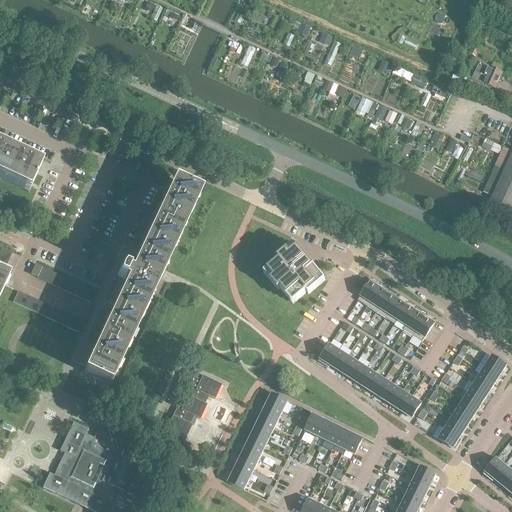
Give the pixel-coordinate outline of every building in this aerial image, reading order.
[(333,65),(342,43),(336,41),(326,62),(333,65)] [(478,52),(489,58),(492,53),(475,44),(470,53),(476,56),(478,52)] [(249,84),(262,51),(248,45),(246,50),(240,48),(229,76),(249,84)] [(272,61),(271,65),(286,71),(289,63),(263,52),(261,57),(272,61)] [(476,70),(473,78),(476,79),(484,83),(495,89),(502,73),(501,73),(503,67),(493,62),(491,68),(489,67),(480,63),(476,70)] [(455,72),(452,80),(464,86),(465,85),(468,78),(455,72)] [(330,92),(334,83),(328,80),(324,89),(330,92)] [(331,92),(344,98),(349,89),(335,83),(331,92)] [(355,93),(349,106),(357,109),(362,96),(355,93)] [(379,119),(383,121),(389,108),(363,96),(357,109),(370,115),(367,120),(376,124),(379,119)] [(409,129),(414,120),(403,115),(399,124),(409,129)] [(416,122),(412,136),(421,139),(425,125),(416,122)] [(453,153),(459,141),(436,130),(429,144),(440,149),(441,147),(453,153)] [(0,147),(0,179),(28,193),(41,166),(0,147)] [(511,151),(504,148),(483,193),(492,197),(489,203),(511,213),(511,151)] [(110,385),(153,293),(161,276),(200,193),(173,181),(135,263),(133,267),(123,262),(116,277),(118,278),(107,303),(114,306),(95,347),(87,344),(78,364),(86,367),(83,373),(110,385)] [(267,271),(264,274),(278,291),(280,289),(287,297),(290,294),(296,301),(306,293),(308,295),(318,287),(315,283),(322,277),(315,269),(294,244),(277,258),(279,261),(267,271)] [(0,254),(9,259),(11,254),(12,254),(1,249),(0,251),(0,254)] [(0,261),(7,265),(9,259),(0,254),(0,261)] [(35,265),(30,275),(37,278),(42,268),(35,265)] [(43,281),(48,271),(42,268),(37,278),(43,281)] [(48,283),(53,273),(48,271),(43,281),(48,283)] [(54,286),(58,276),(53,273),(48,283),(54,286)] [(59,289),(64,278),(58,276),(54,286),(59,289)] [(64,291),(69,281),(64,278),(59,289),(64,291)] [(371,280),(358,301),(367,308),(379,288),(380,289),(381,287),(371,280)] [(70,294),(75,283),(69,281),(64,291),(70,294)] [(75,296),(80,286),(75,283),(70,294),(75,296)] [(81,299),(86,288),(80,286),(75,296),(81,299)] [(89,294),(91,291),(86,288),(81,299),(86,301),(88,298),(89,294)] [(379,288),(367,308),(376,313),(388,294),(380,289),(379,288)] [(18,305),(23,294),(18,292),(13,303),(18,305)] [(24,308),(29,297),(23,294),(18,305),(24,308)] [(388,294),(376,313),(385,319),(398,300),(388,294)] [(29,310),(34,300),(29,297),(24,308),(29,310)] [(34,313),(39,302),(34,300),(29,310),(34,313)] [(398,300),(385,319),(395,325),(397,321),(407,306),(398,300)] [(40,315),(45,305),(39,302),(34,313),(40,315)] [(45,318),(50,307),(45,305),(40,315),(45,318)] [(407,306),(397,321),(406,327),(416,312),(407,306)] [(51,321),(56,310),(50,307),(45,318),(51,321)] [(56,323),(61,312),(56,310),(51,321),(56,323)] [(62,326),(67,315),(61,312),(56,323),(62,326)] [(406,327),(403,331),(413,337),(425,318),(416,312),(406,327)] [(67,328),(72,317),(67,315),(62,326),(67,328)] [(76,323),(78,320),(72,317),(67,328),(73,331),(74,327),(76,323)] [(425,318),(413,337),(422,343),(434,324),(425,318)] [(330,345),(319,362),(329,368),(330,366),(329,366),(339,351),(330,345)] [(339,351),(329,366),(330,366),(338,372),(348,357),(351,352),(343,346),(339,351)] [(348,357),(338,372),(348,378),(357,363),(348,357)] [(491,357),(485,366),(500,376),(507,367),(491,357)] [(357,363),(348,378),(357,384),(366,369),(366,368),(369,363),(361,358),(357,363)] [(480,363),(474,372),(479,375),(495,385),(500,376),(485,366),(485,367),(480,363)] [(366,369),(357,384),(366,389),(375,374),(366,369)] [(172,417),(166,431),(184,439),(191,425),(193,426),(197,418),(200,420),(206,406),(203,405),(207,396),(214,400),(221,386),(202,377),(200,380),(183,372),(181,375),(174,391),(175,392),(182,395),(172,417)] [(375,374),(366,389),(375,395),(385,380),(375,374)] [(479,375),(474,385),(489,394),(495,385),(479,375)] [(385,380),(375,395),(384,401),(394,386),(385,380)] [(468,381),(463,390),(468,393),(468,394),(483,403),(489,394),(474,385),(468,381)] [(394,386),(384,401),(393,407),(403,392),(394,386)] [(403,392),(393,407),(402,413),(412,398),(403,392)] [(264,404),(266,405),(282,413),(287,403),(269,394),(264,404)] [(468,394),(462,403),(477,412),(483,403),(468,394)] [(412,398),(402,413),(411,419),(421,404),(412,398)] [(462,403),(456,412),(471,421),(477,412),(462,403)] [(266,405),(262,415),(278,423),(282,413),(266,405)] [(456,412),(450,421),(465,431),(471,421),(456,412)] [(273,432),(278,423),(262,415),(257,424),(273,432)] [(313,415),(305,431),(315,436),(323,420),(313,415)] [(323,420),(315,436),(325,441),(333,425),(323,420)] [(450,421),(444,430),(459,440),(460,439),(465,431),(450,421)] [(116,489),(135,447),(121,440),(120,440),(97,430),(93,439),(92,441),(84,437),(87,430),(72,423),(59,451),(64,454),(53,476),(49,474),(42,488),(92,511),(127,511),(135,497),(116,489)] [(268,442),(273,432),(257,424),(252,434),(268,442)] [(325,441),(322,448),(331,452),(335,446),(343,430),(333,425),(325,441)] [(439,427),(432,437),(437,441),(438,439),(455,450),(462,441),(460,439),(459,440),(444,430),(439,427)] [(343,430),(335,446),(344,451),(352,435),(343,430)] [(263,452),(268,442),(252,434),(247,444),(263,452)] [(352,435),(344,451),(355,456),(362,440),(352,435)] [(259,461),(263,452),(247,444),(243,454),(259,461)] [(254,471),(259,461),(243,454),(238,463),(254,471)] [(496,459),(483,475),(492,482),(494,480),(505,466),(496,459)] [(249,481),(254,471),(238,463),(233,473),(249,481)] [(511,471),(505,466),(494,480),(502,487),(511,474),(511,471)] [(436,476),(420,468),(415,478),(431,486),(436,476)] [(244,491),(249,481),(233,473),(228,483),(244,491)] [(511,474),(502,487),(510,494),(511,491),(511,474)] [(426,495),(431,486),(415,478),(410,487),(426,495)] [(421,505),(426,495),(410,487),(405,497),(421,505)] [(411,511),(417,511),(421,505),(405,497),(401,507),(411,511)] [(315,511),(319,505),(309,500),(303,511),(315,511)]
